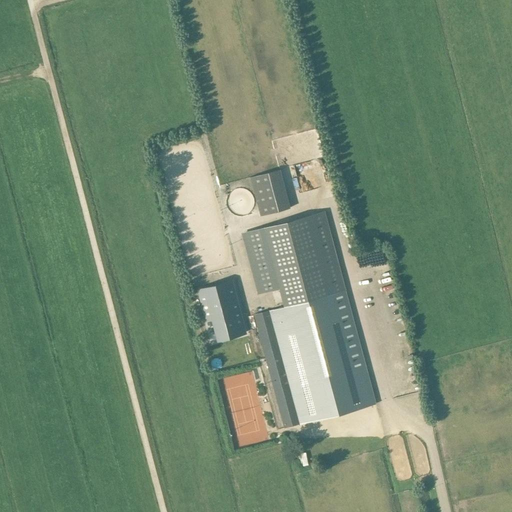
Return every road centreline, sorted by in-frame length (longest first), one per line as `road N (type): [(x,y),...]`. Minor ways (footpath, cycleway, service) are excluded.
road 1 (track): [(163,511),(30,0)]
road 2 (unknown): [(345,286),(321,210),(238,231),(223,256),(239,320)]
road 3 (unknown): [(373,373),(394,362),(393,353),(368,284),(345,286)]
